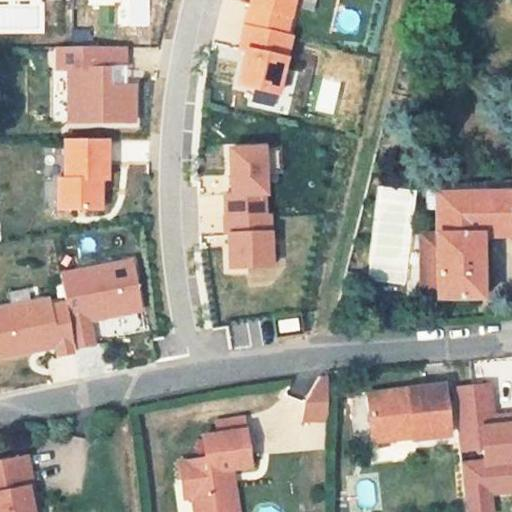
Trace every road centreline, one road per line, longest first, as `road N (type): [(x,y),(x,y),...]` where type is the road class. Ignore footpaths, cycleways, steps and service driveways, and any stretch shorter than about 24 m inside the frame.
road 1 (residential): [(193,373),(173,202),(173,128),(196,0)]
road 2 (unclassified): [(511,342),(319,354),(193,373)]
road 3 (unclassified): [(193,373),(0,411)]
